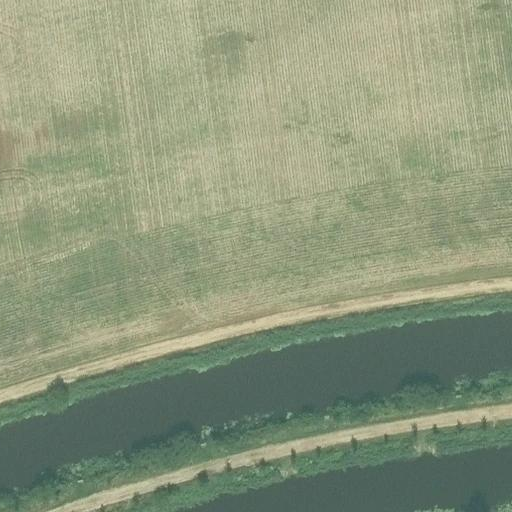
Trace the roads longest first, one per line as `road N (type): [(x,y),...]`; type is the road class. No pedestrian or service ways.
road 1 (track): [(511,286),(126,356),(0,401)]
road 2 (track): [(71,511),(311,446),(511,413)]
